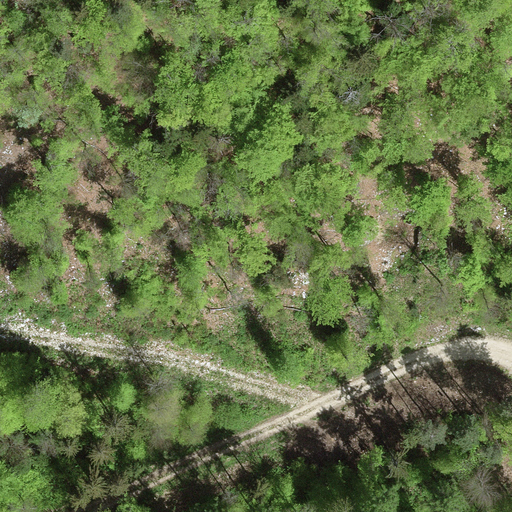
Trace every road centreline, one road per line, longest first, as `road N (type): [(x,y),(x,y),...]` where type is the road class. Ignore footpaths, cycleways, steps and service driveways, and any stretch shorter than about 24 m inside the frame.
road 1 (track): [(82,511),(415,359),(481,344),(511,355)]
road 2 (track): [(0,331),(164,355),(333,397)]
